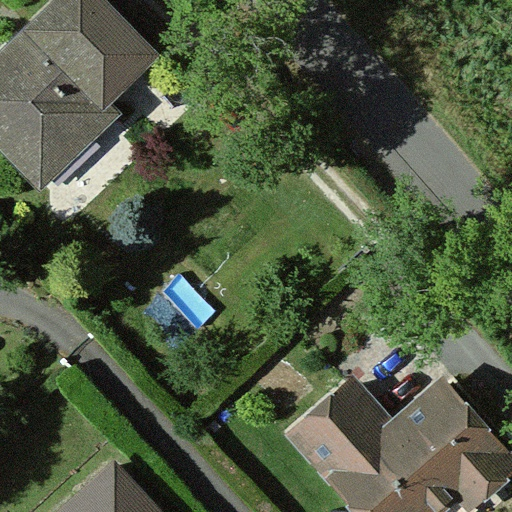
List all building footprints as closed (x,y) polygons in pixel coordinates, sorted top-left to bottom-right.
[(0,138),(33,174),(86,123),(78,114),(95,98),(99,102),(147,56),(148,52),(96,0),(65,0),(0,61),(0,138)] [(111,115),(99,102),(95,98),(78,114),(86,123),(94,131),(111,115)] [(41,182),(94,131),(86,123),(33,174),(41,182)] [(403,434),(363,390),(310,436),(378,511),(448,511),(474,489),(484,500),(511,474),(511,451),(455,388),(403,434)] [(154,511),(116,466),(64,511),(154,511)]
